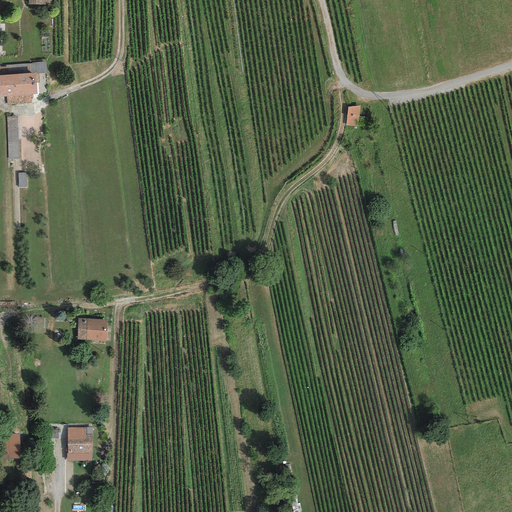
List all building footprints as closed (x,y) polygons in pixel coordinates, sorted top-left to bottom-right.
[(35,74),(47,73),(45,62),(0,65),(0,75),(35,73),(35,74)] [(35,73),(0,75),(0,96),(6,97),(7,105),(31,103),(30,98),(33,98),(33,95),(37,94),(36,83),(36,74),(35,74),(35,73)] [(357,126),(360,106),(348,107),(346,126),(357,126)] [(8,160),(18,159),(21,159),(20,120),(17,120),(17,116),(6,117),(8,160)] [(27,187),(27,173),(18,173),(18,187),(27,187)] [(78,319),(77,339),(105,341),(106,320),(78,319)] [(66,461),(92,461),(91,428),(67,428),(67,453),(66,453),(66,461)] [(0,443),(1,459),(21,458),(19,434),(0,434),(0,443)]
